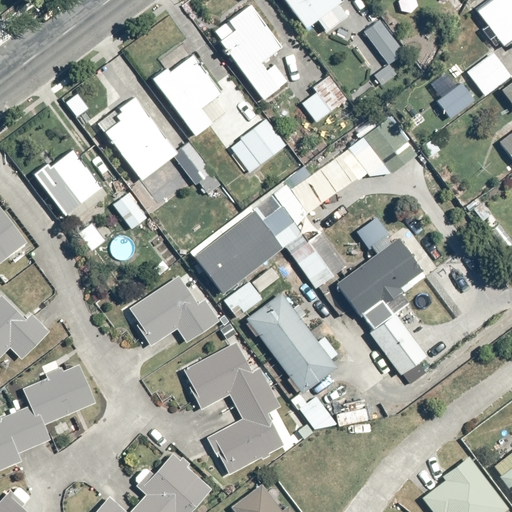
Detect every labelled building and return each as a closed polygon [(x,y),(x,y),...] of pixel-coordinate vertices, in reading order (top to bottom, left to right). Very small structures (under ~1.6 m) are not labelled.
[(280,0),(299,25),(310,17),(318,28),(343,9),(335,0),(280,0)] [(511,32),(511,0),(482,0),(472,8),(496,44),(511,32)] [(276,46),(245,3),(225,18),(228,23),(213,34),(259,97),(284,79),(272,62),(263,68),(257,60),(276,46)] [(404,52),(378,18),(362,30),(388,64),(404,52)] [(510,77),(492,50),(462,71),(466,78),(435,100),(448,119),(510,77)] [(216,92),(189,54),(170,68),(168,64),(150,77),(191,133),(209,120),(198,105),(216,92)] [(347,100),(328,76),(314,87),(317,92),(302,104),(316,123),(347,100)] [(511,82),(502,90),(511,104),(511,82)] [(111,105),(115,110),(111,113),(115,118),(102,128),(138,178),(173,152),(130,92),(111,105)] [(370,177),(384,165),(392,176),(420,154),(412,144),(389,114),(362,135),(369,144),(354,156),(370,177)] [(285,146),(264,118),(228,145),(249,173),(285,146)] [(511,131),(499,142),(511,158),(511,131)] [(101,191),(71,151),(53,165),(49,159),(32,171),(66,217),(101,191)] [(197,153),(181,165),(199,190),(216,178),(197,153)] [(129,191),(111,204),(130,229),(147,216),(129,191)] [(0,263),(27,243),(0,206),(0,263)] [(283,248),(258,214),(197,260),(221,293),(283,248)] [(402,377),(414,368),(427,358),(395,314),(387,304),(425,275),(398,238),(391,244),(385,237),(389,234),(375,216),(356,230),(369,248),(373,246),(378,254),(337,284),(372,331),(372,332),(370,334),(402,377)] [(306,240),(295,226),(279,237),(316,289),(348,265),(321,229),(306,240)] [(185,343),(221,322),(190,269),(126,307),(149,346),(177,329),(185,343)] [(261,298),(247,280),(222,299),(236,317),(261,298)] [(335,368),(281,292),(246,318),(300,393),(335,368)] [(23,317),(1,293),(0,294),(0,358),(12,348),(22,359),(50,333),(29,311),(23,317)] [(266,415),(282,406),(259,366),(255,368),(239,339),(181,371),(203,409),(229,395),(242,419),(207,438),(228,476),(283,445),(266,415)] [(96,402),(78,362),(21,387),(29,404),(0,417),(0,470),(21,461),(18,455),(50,440),(44,426),(96,402)] [(334,420),(315,395),(298,407),(317,432),(334,420)] [(178,459),(171,453),(138,486),(147,494),(129,511),(127,511),(110,495),(93,511),(190,511),(211,491),(188,469),(192,465),(182,456),(178,459)] [(501,511),(508,507),(469,457),(422,493),(436,511),(501,511)] [(511,465),(499,476),(511,493),(511,465)] [(285,511),(263,484),(233,509),(235,511),(234,511),(291,511),(289,509),(285,511)] [(28,511),(6,492),(0,498),(0,511),(28,511)]
